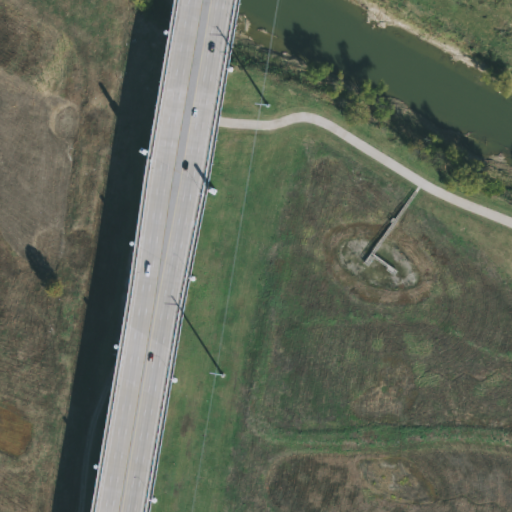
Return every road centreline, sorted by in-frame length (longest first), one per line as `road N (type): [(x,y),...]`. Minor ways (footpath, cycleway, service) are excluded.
road 1 (secondary): [(133,511),(219,0)]
road 2 (secondary): [(193,0),(110,511)]
